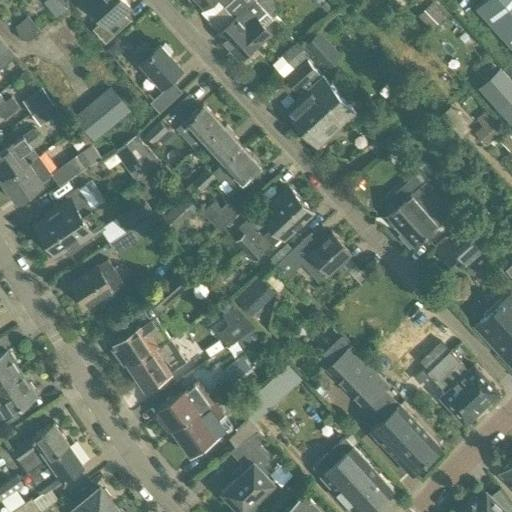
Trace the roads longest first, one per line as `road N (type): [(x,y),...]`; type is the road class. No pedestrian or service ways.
road 1 (residential): [(511,386),(157,0)]
road 2 (residential): [(176,511),(0,255)]
road 3 (residential): [(416,511),(511,411)]
